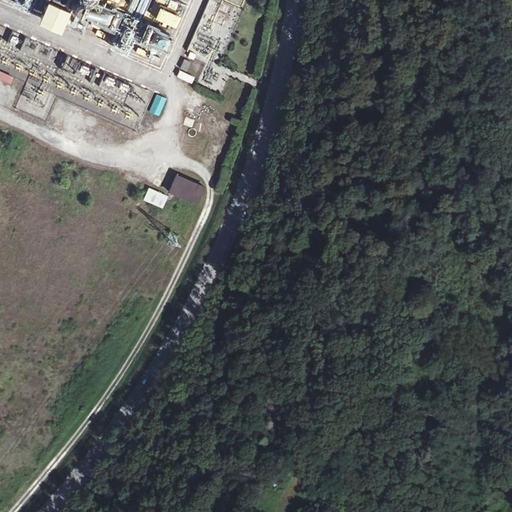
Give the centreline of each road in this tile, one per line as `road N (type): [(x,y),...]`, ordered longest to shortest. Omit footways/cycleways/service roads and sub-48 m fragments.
road 1 (unclassified): [(42,511),(135,397),(206,285),(261,151),(297,0)]
road 2 (track): [(206,164),(210,198),(156,319),(113,389),(16,511)]
